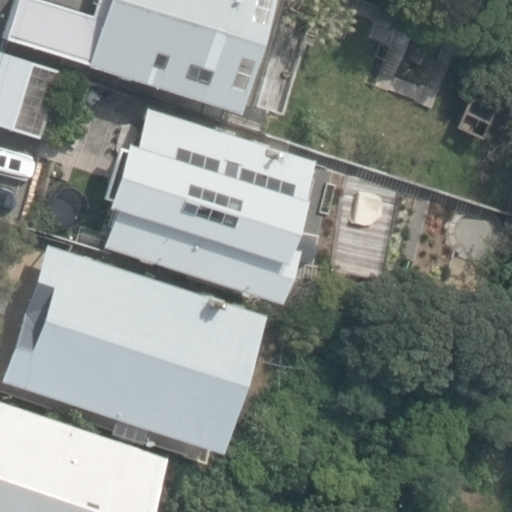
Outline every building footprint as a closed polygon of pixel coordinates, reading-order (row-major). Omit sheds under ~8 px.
[(271,0),(105,0),(88,60),(242,104),(271,0)] [(52,64),(0,49),(0,127),(32,136),(52,64)] [(307,154),(150,104),(104,249),(274,303),(293,243),(280,239),(307,154)] [(259,311),(50,244),(5,383),(214,450),(259,311)] [(145,511),(165,450),(0,398),(0,511),(145,511)]
